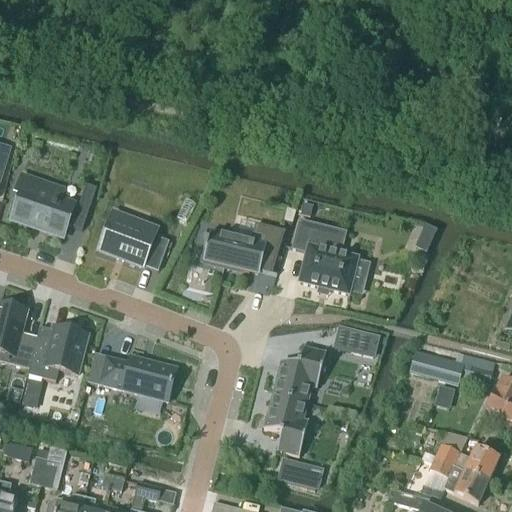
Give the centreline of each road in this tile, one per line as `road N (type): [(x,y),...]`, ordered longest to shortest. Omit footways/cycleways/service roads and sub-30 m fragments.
road 1 (track): [(511,192),(0,69)]
road 2 (residential): [(205,461),(228,366),(219,344),(0,263)]
